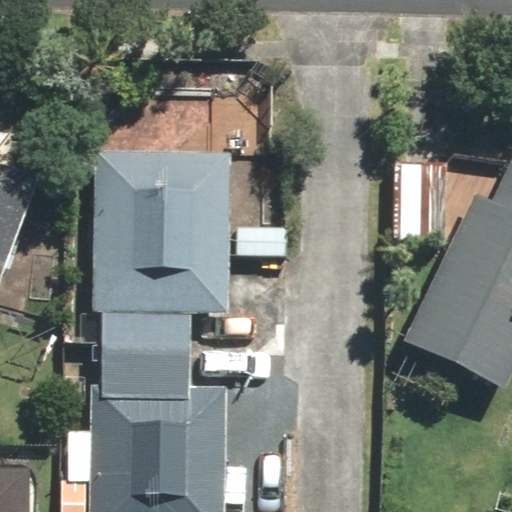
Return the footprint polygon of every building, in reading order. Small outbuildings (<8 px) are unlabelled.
[(234,155),(97,153),(95,316),(105,316),(194,318),(232,318),(234,155)] [(0,298),(44,181),(0,164),(0,298)] [(454,166),(400,165),(398,243),(453,244),(454,166)] [(507,395),(511,385),(511,172),(496,204),(478,194),(404,345),(507,395)] [(194,318),(105,316),(103,389),(193,390),(194,318)] [(93,389),(91,511),(227,511),(229,391),(193,390),(93,389)] [(0,511),(32,511),(32,470),(0,470),(0,511)]
